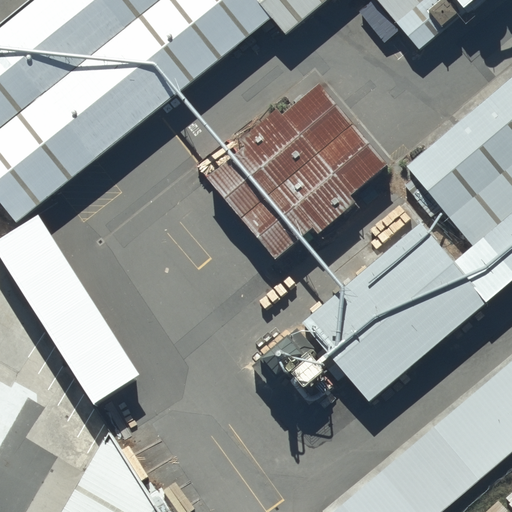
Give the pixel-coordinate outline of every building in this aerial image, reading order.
[(256,0),(0,0),(0,192),(9,204),(256,0)] [(263,0),(279,19),(301,0),(263,0)] [(511,260),(511,65),(405,154),(438,194),(300,308),(363,384),(511,260)] [(242,144),(206,174),(274,257),(311,226),(318,233),(356,202),(349,193),(386,162),(319,80),(281,111),(275,103),(235,135),(242,144)] [(511,446),(511,355),(430,426),(475,478),(511,446)] [(161,511),(101,416),(41,511),(161,511)] [(511,490),(501,479),(484,495),(497,509),(511,494),(511,490)]
